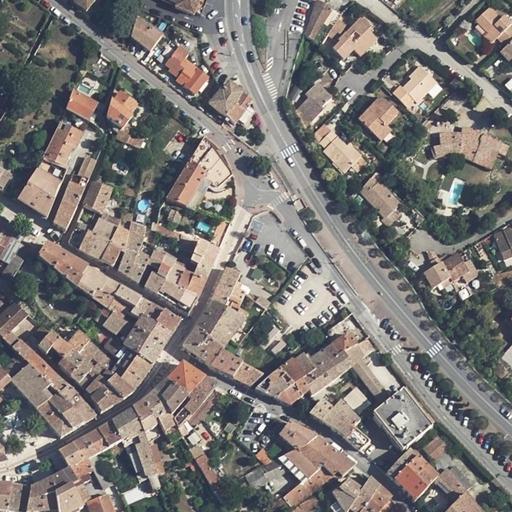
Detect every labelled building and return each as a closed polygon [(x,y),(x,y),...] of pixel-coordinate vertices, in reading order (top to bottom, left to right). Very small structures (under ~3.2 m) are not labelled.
[(69,0),(86,13),(96,0),(69,0)] [(161,0),(170,4),(171,0),(177,0),(176,6),(175,8),(193,16),(194,14),(200,17),(207,2),(201,0),(161,0)] [(338,20),(340,17),(332,11),(324,6),(316,1),(305,36),(312,41),(320,46),(328,35),(335,25),(338,20)] [(326,3),(324,6),(332,11),(340,17),(342,14),(326,3)] [(490,7),(476,21),(479,24),(486,33),(489,31),(497,39),(506,48),(511,41),(511,27),(510,26),(511,25),(504,17),(501,19),(490,7)] [(345,35),(338,42),(340,43),(333,50),(343,60),(353,50),(360,57),(377,40),(369,33),(372,30),(360,19),(345,35)] [(338,20),(335,25),(342,30),(346,25),(338,20)] [(154,29),(136,21),(133,32),(130,39),(140,46),(151,32),(151,31),(154,29)] [(486,33),(479,24),(475,28),(483,37),(486,33)] [(335,25),(328,35),(335,41),(342,30),(335,25)] [(163,37),(154,29),(151,31),(151,32),(140,46),(150,54),(161,39),(163,37)] [(483,37),(491,45),(497,39),(489,31),(486,33),(483,37)] [(511,41),(506,48),(502,51),(511,61),(511,41)] [(181,46),(179,49),(188,55),(190,53),(181,46)] [(176,82),(184,88),(195,74),(196,70),(184,61),(188,55),(179,49),(179,48),(165,67),(170,71),(179,78),(176,82)] [(511,61),(502,51),(500,53),(509,63),(511,61)] [(110,65),(100,59),(90,73),(100,80),(110,65)] [(400,87),(392,94),(407,109),(414,102),(416,104),(436,84),(419,68),(412,75),(414,77),(411,81),(402,89),(400,87)] [(196,70),(195,74),(206,82),(208,79),(196,70)] [(170,71),(169,73),(178,80),(179,78),(170,71)] [(195,74),(184,88),(194,97),(198,92),(205,83),(206,82),(195,74)] [(129,76),(122,85),(135,95),(141,85),(129,76)] [(460,83),(454,79),(452,82),(458,87),(460,83)] [(205,83),(198,92),(201,94),(208,86),(205,83)] [(317,84),(305,96),(308,99),(298,108),(311,122),(324,111),(321,109),(331,99),(317,84)] [(228,85),(223,93),(237,104),(242,96),(228,85)] [(223,93),(221,91),(220,92),(215,99),(209,106),(212,109),(221,116),(226,119),(237,104),(223,93)] [(73,93),(72,95),(88,104),(89,102),(73,93)] [(126,126),(131,120),(129,118),(136,109),(134,108),(121,98),(119,97),(113,93),(111,103),(108,112),(106,119),(120,130),(114,139),(125,145),(131,134),(133,131),(126,126)] [(72,95),(65,112),(87,124),(91,126),(93,123),(89,121),(96,107),(88,103),(88,104),(72,95)] [(123,95),(121,98),(134,108),(136,105),(123,95)] [(237,104),(226,119),(220,126),(230,133),(237,123),(244,128),(254,114),(247,109),(252,103),(242,96),(237,104)] [(380,98),(368,111),(371,114),(361,124),(380,142),(390,132),(385,127),(398,115),(380,98)] [(96,107),(89,121),(93,123),(100,109),(96,107)] [(311,122),(298,108),(296,110),(306,127),(311,122)] [(371,114),(368,111),(358,121),(361,124),(371,114)] [(23,193),(17,202),(46,221),(61,186),(67,171),(63,169),(71,151),(74,152),(82,137),(59,126),(42,160),(43,161),(37,171),(23,193)] [(472,130),(462,128),(461,135),(456,135),(450,134),(439,136),(440,147),(433,148),(435,158),(436,159),(440,158),(444,157),(452,157),(458,157),(460,147),(476,152),(474,158),(493,166),(497,157),(498,154),(502,156),(503,156),(507,147),(502,145),(491,140),(491,139),(491,138),(490,138),(490,137),(489,137),(488,136),(487,136),(486,136),(485,136),(484,136),(483,136),(482,137),(482,138),(481,138),(481,139),(480,140),(480,141),(480,142),(480,143),(480,144),(479,148),(468,144),(471,131),(472,130)] [(471,131),(468,144),(479,148),(480,144),(480,143),(480,142),(480,141),(480,140),(481,139),(481,138),(482,138),(482,137),(483,136),(471,131)] [(331,132),(320,143),(326,150),(323,152),(344,174),(352,166),(359,159),(360,158),(352,149),(350,151),(347,148),(337,138),(331,132)] [(131,134),(125,145),(139,151),(144,140),(131,134)] [(204,139),(166,201),(186,209),(203,181),(210,185),(214,189),(218,189),(232,176),(230,172),(228,170),(215,151),(210,146),(204,139)] [(474,158),(476,152),(460,147),(458,157),(472,163),(474,158)] [(68,186),(53,225),(65,232),(84,192),(89,181),(96,163),(86,158),(78,177),(72,176),(68,186)] [(474,158),(472,163),(491,170),(493,166),(474,158)] [(359,159),(352,166),(357,171),(365,164),(359,159)] [(0,189),(2,191),(11,178),(4,173),(0,170),(0,189)] [(388,228),(401,216),(395,210),(399,207),(378,184),(381,181),(382,180),(376,174),(370,181),(369,180),(360,192),(384,219),(382,221),(388,228)] [(203,181),(186,209),(193,212),(210,185),(203,181)] [(381,181),(378,184),(399,207),(401,203),(389,189),(386,187),(381,181)] [(110,190),(93,185),(82,208),(100,216),(110,190)] [(16,190),(11,198),(17,202),(23,193),(16,190)] [(409,206),(404,202),(401,203),(399,207),(395,210),(401,216),(409,206)] [(171,212),(167,221),(178,226),(182,216),(171,212)] [(123,213),(119,222),(130,226),(131,224),(132,216),(123,213)] [(101,216),(98,221),(117,230),(128,236),(130,226),(119,222),(101,215),(101,216)] [(78,251),(101,263),(109,246),(117,230),(98,221),(91,236),(87,234),(87,235),(82,244),(81,247),(78,251)] [(197,267),(193,278),(205,284),(230,225),(220,221),(209,248),(198,243),(198,244),(193,255),(190,264),(197,267)] [(124,255),(117,272),(138,286),(146,267),(149,261),(148,261),(138,254),(143,242),(146,229),(131,224),(130,226),(128,236),(124,255)] [(173,233),(157,226),(156,233),(155,234),(164,237),(172,240),(173,233)] [(0,260),(8,265),(0,277),(0,279),(8,284),(12,277),(18,268),(25,256),(28,250),(0,228),(0,260)] [(128,236),(117,230),(109,246),(121,252),(124,255),(128,236)] [(510,230),(493,236),(503,262),(511,258),(511,234),(510,230)] [(81,232),(76,241),(82,244),(87,235),(81,232)] [(173,233),(172,240),(179,244),(181,236),(173,233)] [(392,234),(383,241),(392,252),(400,245),(392,234)] [(179,244),(178,249),(193,255),(198,244),(181,236),(179,244)] [(81,247),(69,241),(68,244),(68,245),(77,250),(78,251),(81,247)] [(47,245),(37,260),(75,290),(77,288),(82,281),(81,280),(87,269),(47,245)] [(109,246),(101,263),(112,269),(121,252),(109,246)] [(149,261),(146,267),(158,273),(161,267),(165,258),(152,252),(148,261),(149,261)] [(150,276),(144,289),(166,304),(175,291),(183,273),(184,270),(186,260),(179,256),(175,265),(165,258),(161,267),(158,273),(155,279),(150,276)] [(433,269),(423,274),(432,290),(441,285),(449,280),(441,265),(438,260),(437,259),(430,263),(433,269)] [(469,261),(462,265),(467,273),(461,277),(466,284),(478,277),(469,261)] [(82,281),(77,288),(92,299),(97,292),(100,294),(107,281),(87,269),(81,280),(82,281)] [(226,270),(211,303),(235,316),(238,311),(245,296),(245,295),(233,290),(236,285),(239,278),(226,270)] [(175,291),(198,300),(202,290),(203,288),(205,284),(193,278),(183,273),(175,291)] [(0,293),(2,295),(9,285),(8,284),(0,279),(0,293)] [(449,280),(441,285),(443,289),(452,285),(451,284),(449,280)] [(97,292),(92,299),(108,310),(114,299),(120,289),(107,281),(100,294),(97,292)] [(247,289),(236,285),(233,290),(245,295),(247,289)] [(120,289),(114,299),(134,311),(140,301),(120,289)] [(188,318),(198,300),(175,291),(166,304),(188,318)] [(114,299),(108,310),(113,314),(163,349),(171,338),(141,318),(151,307),(140,301),(134,311),(114,299)] [(205,315),(195,329),(205,337),(222,352),(229,342),(238,347),(246,336),(238,330),(247,316),(238,311),(235,316),(211,303),(205,315)] [(14,305),(0,318),(0,338),(2,340),(9,333),(28,316),(14,305)] [(151,307),(141,318),(171,338),(179,325),(167,317),(163,314),(151,307)] [(112,315),(104,309),(101,314),(108,320),(112,315)] [(108,320),(102,327),(116,337),(113,342),(114,343),(108,351),(120,361),(126,352),(131,355),(138,360),(151,369),(163,349),(113,314),(112,315),(108,320)] [(31,338),(40,345),(51,334),(41,326),(41,327),(31,338)] [(349,335),(340,342),(331,328),(325,332),(325,339),(330,348),(337,358),(356,346),(349,335)] [(195,329),(181,349),(199,361),(209,369),(222,352),(205,337),(195,329)] [(53,392),(61,383),(51,373),(42,364),(31,354),(22,346),(15,338),(9,333),(2,340),(9,347),(11,350),(19,358),(20,360),(29,367),(49,389),(53,392)] [(37,348),(46,356),(48,353),(51,350),(59,341),(51,334),(40,345),(37,348)] [(70,343),(66,347),(72,352),(77,357),(83,351),(90,342),(80,334),(77,334),(71,341),(70,343)] [(31,337),(22,346),(31,354),(37,348),(40,345),(31,338),(31,337)] [(305,380),(301,383),(308,394),(310,399),(351,369),(361,381),(377,402),(373,405),(378,411),(390,402),(359,360),(374,351),(367,340),(356,346),(337,358),(325,366),(312,375),(305,380)] [(59,341),(51,350),(54,352),(63,361),(63,362),(72,352),(66,347),(62,344),(59,341)] [(90,342),(83,351),(106,372),(109,374),(117,366),(104,356),(101,353),(90,342)] [(330,348),(318,356),(325,366),(337,358),(330,348)] [(83,351),(77,357),(84,364),(83,364),(91,372),(96,376),(98,379),(106,387),(103,390),(106,395),(112,399),(118,404),(122,402),(133,394),(115,379),(109,374),(106,372),(83,351)] [(72,352),(63,362),(63,361),(57,366),(70,378),(76,371),(83,364),(84,364),(77,357),(72,352)] [(126,352),(120,361),(125,364),(131,355),(126,352)] [(222,352),(209,369),(232,380),(242,366),(236,363),(231,360),(229,359),(230,357),(223,352),(222,352)] [(0,391),(10,383),(14,388),(18,392),(21,395),(22,396),(36,412),(47,404),(52,401),(45,393),(49,389),(29,367),(20,360),(19,358),(14,363),(4,353),(0,357),(0,391)] [(125,364),(115,379),(133,394),(151,369),(138,360),(131,355),(125,364)] [(293,363),(305,380),(312,375),(325,366),(318,356),(310,361),(307,363),(305,359),(303,357),(293,363)] [(293,389),(301,383),(305,380),(293,363),(292,362),(279,371),(284,378),(293,389)] [(76,371),(70,378),(78,386),(91,372),(83,364),(76,371)] [(166,383),(187,401),(203,382),(204,381),(194,374),(182,366),(179,369),(175,374),(166,383)] [(242,366),(232,380),(244,386),(249,389),(263,377),(260,376),(251,371),(242,366)] [(277,384),(284,378),(279,371),(265,382),(255,391),(263,395),(267,392),(268,390),(277,384)] [(91,372),(78,386),(83,390),(90,382),(91,381),(96,376),(91,372)] [(96,376),(91,381),(93,384),(85,392),(92,400),(90,402),(100,415),(118,404),(112,399),(106,395),(103,390),(106,387),(98,379),(96,376)] [(277,384),(268,390),(267,392),(263,395),(277,402),(279,398),(293,389),(284,378),(277,384)] [(187,401),(170,420),(175,428),(177,432),(187,422),(188,420),(215,389),(203,382),(187,401)] [(61,383),(53,392),(57,397),(72,412),(84,425),(86,424),(95,418),(85,406),(79,400),(77,398),(74,395),(68,389),(61,383)] [(170,420),(187,401),(166,383),(164,386),(155,393),(160,403),(168,416),(170,420)] [(293,389),(279,398),(277,402),(289,407),(300,399),(308,394),(301,383),(293,389)] [(431,430),(401,392),(390,402),(378,411),(372,416),(402,453),(431,430)] [(164,434),(175,428),(170,420),(168,416),(160,403),(155,393),(143,403),(154,424),(157,422),(158,425),(164,434)] [(79,428),(80,427),(84,425),(72,412),(57,397),(52,401),(47,404),(71,432),(79,428)] [(161,437),(156,429),(155,427),(154,424),(143,403),(132,411),(141,432),(143,436),(144,437),(146,445),(161,437)] [(320,403),(309,416),(322,424),(338,435),(346,441),(359,452),(369,444),(356,432),(353,429),(359,425),(339,404),(332,411),(320,403)] [(47,404),(36,412),(46,424),(60,439),(71,432),(47,404)] [(121,418),(118,420),(111,424),(120,443),(133,436),(134,442),(148,480),(156,477),(152,464),(147,448),(146,445),(144,437),(143,436),(141,432),(132,411),(124,416),(121,418)] [(187,422),(177,432),(182,439),(189,452),(202,442),(187,422)] [(107,450),(120,443),(111,424),(110,425),(97,433),(107,450)] [(279,437),(277,440),(284,447),(286,445),(295,453),(303,450),(316,439),(288,425),(279,437)] [(175,428),(164,434),(166,438),(177,432),(175,428)] [(177,432),(166,438),(168,442),(170,446),(182,439),(177,432)] [(95,457),(107,450),(97,433),(85,440),(95,457)] [(423,447),(433,461),(447,450),(438,437),(423,447)] [(282,499),(275,504),(280,511),(287,505),(292,511),(298,507),(316,496),(332,486),(333,484),(335,483),(332,479),(337,474),(338,474),(342,479),(354,467),(316,439),(303,450),(295,453),(277,460),(289,473),(301,485),(283,500),(282,499)] [(87,461),(95,457),(85,440),(72,446),(82,464),(87,461)] [(134,442),(124,447),(125,450),(139,484),(148,480),(134,442)] [(69,471),(82,464),(72,446),(58,454),(62,461),(62,462),(63,461),(65,464),(64,465),(65,466),(68,470),(68,471),(68,472),(69,471)] [(155,446),(147,448),(152,464),(160,461),(155,446)] [(262,450),(255,457),(264,465),(275,461),(262,450)] [(408,452),(386,475),(393,483),(414,504),(433,484),(437,480),(416,460),(408,452)] [(204,456),(195,462),(213,494),(217,492),(212,483),(217,480),(208,466),(209,464),(204,456)] [(259,469),(267,483),(289,473),(277,460),(275,461),(264,465),(259,469)] [(83,485),(90,481),(87,475),(93,473),(90,468),(87,461),(82,464),(69,471),(71,476),(75,482),(77,486),(78,488),(83,485)] [(160,461),(152,464),(156,477),(164,474),(160,461)] [(99,463),(90,468),(93,473),(98,483),(108,479),(99,463)] [(453,468),(447,473),(465,493),(471,488),(453,468)] [(253,491),(267,483),(259,469),(245,476),(253,491)] [(55,477),(51,480),(54,496),(56,511),(77,511),(83,509),(82,508),(71,489),(77,486),(71,476),(69,471),(68,472),(68,471),(63,474),(61,475),(61,476),(56,479),(55,477)] [(437,480),(433,484),(455,505),(464,497),(465,497),(467,495),(465,493),(447,473),(446,471),(437,480)] [(108,479),(98,483),(103,492),(112,487),(108,479)] [(25,511),(56,511),(54,496),(51,480),(31,490),(30,490),(25,511)] [(217,480),(212,483),(217,492),(220,490),(224,489),(218,480),(217,480)] [(347,483),(333,496),(337,504),(329,510),(330,510),(330,511),(363,511),(367,506),(379,489),(369,480),(360,492),(347,483)] [(150,485),(152,492),(159,489),(157,482),(150,485)] [(0,511),(6,511),(11,486),(10,486),(4,486),(0,485),(0,511)] [(78,488),(77,486),(71,489),(82,508),(88,506),(87,504),(92,502),(83,485),(78,488)] [(21,488),(11,486),(6,511),(17,511),(18,507),(19,501),(20,495),(21,492),(23,490),(23,489),(21,489),(21,488)] [(240,486),(233,490),(237,497),(244,493),(240,486)] [(363,511),(388,511),(394,505),(390,499),(379,489),(367,506),(363,511)] [(224,496),(220,490),(217,492),(213,494),(217,500),(224,496)] [(92,502),(87,504),(88,506),(89,511),(113,511),(108,496),(92,502)] [(292,511),(290,511),(313,511),(322,507),(316,496),(298,507),(292,511)] [(455,505),(448,511),(476,511),(465,497),(464,497),(455,505)]
